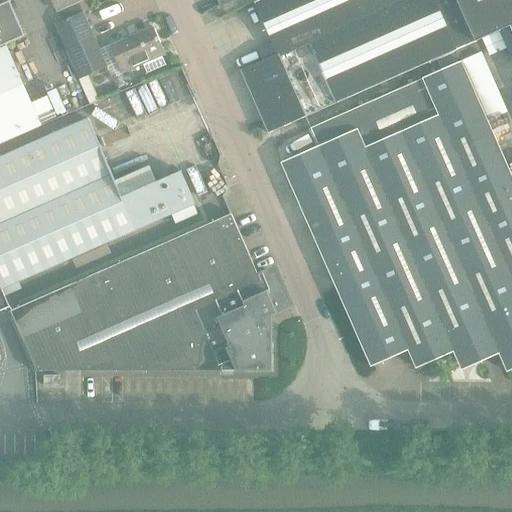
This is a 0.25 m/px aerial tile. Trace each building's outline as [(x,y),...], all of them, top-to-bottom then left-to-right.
[(51,0),(56,11),(57,10),(62,22),(82,14),(77,2),(80,1),(79,0),(51,0)] [(269,133),(456,51),(433,0),(265,0),(255,5),(277,56),(242,72),(269,133)] [(511,0),(434,0),(457,51),(507,29),(511,39),(511,0)] [(4,46),(23,38),(8,2),(0,5),(0,144),(39,127),(4,46)] [(62,22),(55,26),(79,81),(106,69),(94,41),(86,21),(82,14),(62,22)] [(152,28),(108,47),(120,75),(143,65),(146,74),(165,65),(161,57),(165,55),(152,28)] [(511,178),(486,120),(462,64),(312,130),(320,148),(282,164),(371,367),(408,350),(414,364),(452,347),(460,366),(497,350),(505,368),(511,364),(511,178)] [(0,311),(9,308),(1,290),(195,204),(181,173),(180,172),(120,198),(86,121),(0,158),(0,311)] [(258,275),(258,274),(231,216),(11,313),(35,373),(40,373),(41,370),(90,370),(90,373),(142,372),(143,371),(218,371),(218,374),(224,374),(224,371),(270,371),(270,351),(264,336),(269,333),(264,322),(265,320),(290,308),(280,285),(274,288),(267,270),(258,275)]
